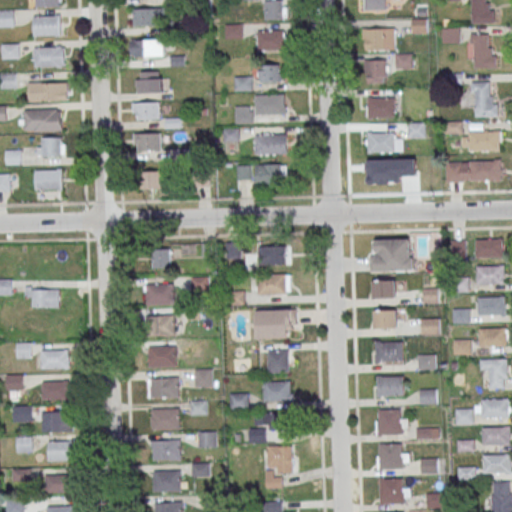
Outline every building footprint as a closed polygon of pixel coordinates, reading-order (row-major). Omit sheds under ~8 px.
[(287,0),(264,0),(265,20),(287,20),(287,0)] [(386,0),(386,9),(365,9),(365,0),(386,0)] [(487,0),(488,2),(491,1),(491,9),(496,9),(496,22),(473,23),(472,0),(487,0)] [(158,17),(167,17),(167,9),(133,9),(133,26),(158,26),(158,17)] [(0,27),(15,27),(15,11),(0,10),(0,27)] [(34,16),(61,15),(62,34),(35,35),(34,16)] [(364,50),(397,50),(397,28),(364,28),(364,50)] [(460,43),(460,28),(443,28),(443,43),(460,43)] [(258,50),(288,50),(288,30),(258,30),(258,50)] [(471,33),(490,32),(490,46),(493,46),(493,54),(498,54),(499,67),(476,68),(475,43),(471,43),(471,33)] [(166,40),(131,40),(131,57),(166,57),(166,40)] [(19,59),(19,44),(2,44),(2,59),(19,59)] [(35,47),(61,46),(62,65),(35,66),(35,47)] [(397,68),(413,68),(413,53),(397,53),(397,68)] [(388,83),(388,60),(365,60),(365,83),(388,83)] [(260,65),(260,82),(280,82),(280,65),(260,65)] [(136,72),(136,93),(167,93),(167,72),(136,72)] [(472,81),(491,81),(491,95),(494,95),(494,102),(499,102),(500,116),(477,116),(476,91),(473,91),(472,81)] [(41,101),(63,101),(63,83),(41,83),(41,101)] [(287,115),(287,95),(262,95),(262,115),(287,115)] [(396,98),(367,98),(367,118),(396,118),(396,98)] [(134,120),(161,120),(161,102),(134,102),(134,120)] [(31,109),(57,109),(58,128),(31,129),(31,109)] [(408,138),(426,138),(426,122),(408,122),(408,138)] [(460,123),(447,123),(447,132),(460,132),(460,123)] [(471,131),(500,130),(500,150),(471,151),(471,131)] [(403,132),(367,132),(367,152),(403,152),(403,132)] [(163,151),(162,133),(134,133),(134,151),(163,151)] [(255,154),(288,154),(288,134),(255,135),(255,154)] [(38,157),(65,157),(65,137),(38,137),(38,157)] [(471,159),(500,158),(501,179),(472,179),(471,159)] [(256,164),(256,186),(287,186),(287,164),(256,164)] [(251,166),(238,166),(238,179),(251,179),(251,166)] [(35,170),(62,169),(63,188),(36,189),(35,170)] [(144,171),(144,189),(164,189),(164,171),(144,171)] [(371,239),(372,271),(415,271),(415,239),(371,239)] [(476,239),(476,258),(504,258),(504,239),(476,239)] [(227,242),(227,257),(241,257),(241,242),(227,242)] [(287,265),(287,246),(260,246),(260,265),(287,265)] [(171,269),(171,249),(153,249),(153,269),(171,269)] [(505,284),(505,266),(477,266),(477,284),(505,284)] [(287,275),(258,275),(258,295),(287,295),(287,275)] [(210,276),(191,276),(191,292),(210,292),(210,276)] [(0,294),(13,295),(13,279),(0,278),(0,294)] [(373,279),(373,299),(397,299),(397,279),(373,279)] [(174,284),(174,305),(148,305),(147,285),(174,284)] [(60,287),(26,287),(26,298),(33,298),(33,307),(60,307),(60,287)] [(424,303),(439,303),(439,288),(424,288),(424,303)] [(507,314),(507,297),(478,297),(478,314),(507,314)] [(453,324),(471,324),(471,308),(453,308),(453,324)] [(297,309),(298,324),(294,324),(295,330),(290,330),(290,337),(258,338),(258,311),(297,309)] [(374,329),(402,329),(402,321),(407,321),(407,309),(374,309),(374,329)] [(178,335),(178,316),(150,315),(150,335),(178,335)] [(422,318),(422,334),(441,334),(441,318),(422,318)] [(507,328),(479,328),(479,346),(507,346),(507,328)] [(454,355),(471,355),(471,340),(454,340),(454,355)] [(375,362),(405,362),(405,341),(375,341),(375,362)] [(30,343),(18,343),(18,358),(30,358),(30,343)] [(176,346),(176,366),(150,367),(150,347),(176,346)] [(41,350),(41,368),(70,368),(70,350),(41,350)] [(289,351),(290,372),(269,373),(268,351),(289,351)] [(436,354),(418,354),(418,369),(436,369),(436,354)] [(490,389),(509,389),(509,359),(480,359),(480,369),(490,369),(490,389)] [(213,387),(213,369),(195,369),(195,387),(213,387)] [(22,374),(7,374),(7,390),(22,390),(22,374)] [(405,376),(377,376),(377,396),(405,396),(405,376)] [(178,378),(179,398),(153,399),(152,378),(178,378)] [(292,381),(264,381),(264,401),(292,401),(292,381)] [(43,399),(70,399),(70,382),(43,382),(43,399)] [(420,389),(420,404),(438,404),(438,389),(420,389)] [(230,393),(230,410),(249,410),(249,393),(230,393)] [(510,399),(477,399),(477,418),(510,418),(510,399)] [(207,400),(191,400),(191,416),(207,416),(207,400)] [(13,421),(32,421),(32,406),(13,406),(13,421)] [(179,408),(180,428),(154,429),(153,409),(179,408)] [(376,435),(408,435),(408,410),(376,410),(376,435)] [(456,424),(473,424),(473,410),(456,410),(456,424)] [(43,431),(74,431),(74,411),(43,411),(43,431)] [(255,427),(285,427),(285,413),(255,413),(255,427)] [(482,445),(511,445),(511,427),(482,427),(482,445)] [(417,428),(417,439),(439,439),(439,428),(417,428)] [(216,431),(198,431),(198,447),(216,447),(216,431)] [(32,436),(17,436),(17,453),(32,453),(32,436)] [(180,440),(180,460),(154,461),(154,440),(180,440)] [(77,441),(49,441),(49,461),(77,461),(77,441)] [(458,441),(458,450),(471,450),(471,441),(458,441)] [(407,444),(378,444),(378,470),(407,470),(407,444)] [(294,472),(294,446),(268,446),(268,472),(294,472)] [(511,454),(483,454),(483,473),(511,473),(511,454)] [(439,458),(421,458),(421,473),(439,473),(439,458)] [(180,471),(180,491),(154,491),(154,471),(180,471)] [(46,494),(70,494),(70,474),(46,474),(46,494)] [(409,504),(409,478),(380,478),(380,504),(409,504)] [(511,511),(511,481),(492,481),(491,511),(511,511)] [(444,493),(427,493),(427,508),(444,508),(444,493)] [(22,511),(23,501),(7,501),(6,511),(22,511)] [(182,502),(182,511),(156,511),(156,503),(182,502)] [(283,511),(284,503),(260,503),(260,511),(268,511),(267,511),(283,511)]
